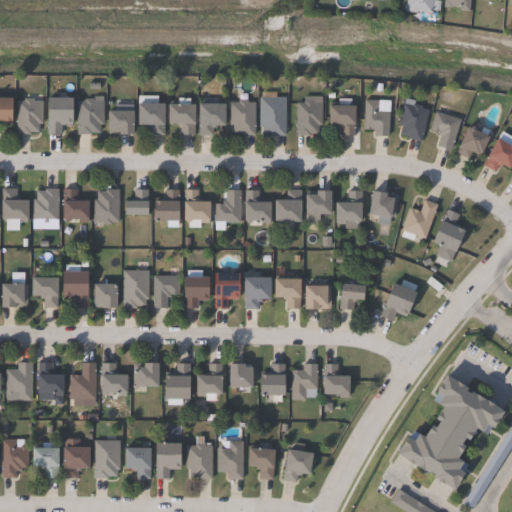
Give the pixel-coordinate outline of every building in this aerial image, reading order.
[(432,0),(431,14),(405,11),(406,0),(432,0)] [(469,0),(469,12),(459,11),(459,8),(451,8),(450,9),(443,8),(443,0),(469,0)] [(247,101),(247,103),(254,103),(254,137),(241,137),(241,135),(232,135),(232,126),(228,126),(228,103),(238,103),(238,101),(240,101),(239,95),(246,95),(246,101),(247,101)] [(99,134),(76,134),(76,102),(83,102),(83,100),(93,100),(93,97),(102,97),(102,126),(99,126),(99,134)] [(157,97),(157,106),(163,106),(163,127),(163,137),(150,136),(150,129),(146,129),(146,127),(136,126),(136,105),(137,105),(138,97),(157,97)] [(309,137),(295,137),(296,103),(303,103),(303,97),(321,97),(321,127),(317,127),(317,135),(309,135),(309,137)] [(285,99),(284,137),(271,137),(271,134),(263,134),(263,128),(258,128),(259,98),(285,99)] [(0,99),(10,100),(10,125),(0,125),(0,99)] [(71,100),(71,124),(60,124),(60,135),(47,135),(47,124),(45,124),(46,99),(71,100)] [(32,100),(32,102),(42,102),(42,125),(38,125),(38,134),(29,134),(29,135),(16,135),(16,102),(23,102),(23,100),(32,100)] [(350,103),(354,107),(353,137),(340,137),(340,127),(328,126),(328,107),(330,107),(330,103),(332,103),(332,102),(331,102),(331,101),(336,101),(336,103),(338,103),(338,100),(350,100),(350,103)] [(389,113),(388,137),(375,137),(375,131),(363,131),(364,100),(378,101),(378,112),(389,113)] [(421,106),(421,109),(428,111),(421,143),(408,140),(408,138),(400,136),(402,128),(398,127),(403,105),(412,107),(413,104),(421,106)] [(211,127),(211,136),(198,136),(198,127),(197,127),(197,105),(223,106),(223,127),(211,127)] [(194,106),(193,136),(180,136),(180,125),(166,125),(166,106),(194,106)] [(132,113),(132,136),(117,136),(117,135),(106,135),(106,112),(132,113)] [(460,120),(451,151),(437,147),(441,136),(437,135),(438,134),(429,132),(435,113),(460,120)] [(474,127),(475,132),(479,134),(482,128),(489,131),(486,137),(489,139),(481,158),(471,153),(468,159),(456,154),(467,129),(468,129),(474,127)] [(511,148),(511,167),(510,171),(499,165),(494,173),(483,166),(502,132),(511,138),(511,146),(511,148)] [(15,188),(15,199),(26,199),(26,222),(17,222),(17,218),(10,218),(6,222),(2,218),(1,218),(1,188),(15,188)] [(57,188),(57,222),(50,222),(50,224),(41,224),(41,222),(31,222),(31,198),(36,198),(36,190),(43,190),(43,188),(57,188)] [(75,189),(75,199),(87,199),(87,222),(76,222),(76,217),(72,217),(67,222),(63,217),(61,217),(62,188),(75,189)] [(117,188),(117,222),(110,222),(110,223),(101,223),(101,221),(91,221),(91,198),(96,198),(96,190),(104,190),(104,188),(117,188)] [(147,214),(123,213),(123,198),(133,198),(133,189),(147,189),(147,214)] [(177,189),(177,228),(165,228),(166,220),(153,219),(153,199),(163,199),(163,189),(177,189)] [(208,200),(208,224),(200,223),(200,228),(187,228),(187,222),(182,218),(183,189),(197,189),(197,200),(208,200)] [(330,189),(330,213),(319,213),(319,222),(307,222),(307,212),(304,212),(304,193),(316,193),(316,189),(330,189)] [(240,190),(239,223),(213,222),(214,203),(222,203),(222,200),(224,200),(225,190),(240,190)] [(258,190),(258,200),(269,200),(269,224),(260,224),(260,219),(252,219),(249,223),(244,219),(244,190),(258,190)] [(300,190),(299,220),(293,220),(293,229),(284,229),(285,220),(273,219),(274,199),(286,199),(286,190),(300,190)] [(359,221),(356,224),(353,221),(345,221),(345,225),(334,225),(334,201),(346,201),(346,190),(361,190),(361,221),(359,221)] [(386,195),(390,196),(391,194),(397,194),(394,217),(368,213),(371,190),(386,192),(386,195)] [(438,203),(426,239),(416,236),(414,241),(401,237),(402,230),(401,230),(408,207),(420,211),(423,199),(438,203)] [(464,229),(454,251),(432,241),(446,209),(458,214),(454,225),(464,229)] [(86,270),(86,308),(72,308),(72,299),(62,299),(62,295),(61,295),(61,270),(86,270)] [(135,308),(122,308),(122,270),(148,270),(148,299),(145,299),(145,306),(135,306),(135,308)] [(201,270),(201,276),(207,276),(206,300),(198,300),(198,308),(183,308),(183,297),(182,297),(183,276),(186,276),(186,270),(201,270)] [(237,272),(237,299),(226,299),(226,307),(213,307),(213,295),(213,272),(237,272)] [(167,308),(152,308),(152,275),(178,276),(178,294),(170,294),(170,298),(167,298),(167,308)] [(56,277),(55,307),(43,307),(43,298),(39,298),(39,295),(29,295),(30,276),(56,277)] [(261,298),(261,301),(258,301),(258,309),(244,309),(244,298),(243,298),(243,276),(270,276),(269,298),(261,298)] [(299,278),(299,309),(287,309),(287,299),(282,299),(282,297),(273,297),(273,278),(299,278)] [(402,279),(416,285),(414,291),(415,291),(405,317),(395,313),(392,320),(379,315),(393,282),(399,285),(402,279)] [(0,283),(21,283),(21,284),(26,284),(26,307),(0,306),(0,283)] [(115,283),(115,307),(101,307),(101,304),(92,304),(92,283),(115,283)] [(364,285),(363,300),(357,299),(356,303),(353,303),(352,310),(338,309),(341,283),(364,285)] [(326,285),(326,286),(330,286),(330,309),(303,308),(303,285),(326,285)] [(30,401),(5,401),(5,370),(17,370),(17,362),(30,362),(30,401)] [(50,362),(50,373),(61,373),(61,397),(52,397),(52,400),(37,400),(37,393),(35,393),(35,374),(36,374),(36,362),(50,362)] [(93,400),(69,400),(69,375),(80,375),(80,362),(94,363),(93,400)] [(157,363),(157,386),(135,386),(135,367),(142,367),(142,362),(157,363)] [(114,363),(114,373),(124,373),(125,397),(116,397),(116,393),(108,393),(105,396),(102,393),(99,393),(99,374),(100,374),(100,363),(114,363)] [(188,363),(187,399),(181,399),(181,406),(166,406),(166,399),(163,399),(163,375),(175,375),(175,363),(188,363)] [(220,393),(216,396),(213,393),(204,393),(204,397),(196,397),(196,393),(194,393),(195,374),(207,374),(207,363),(221,363),(221,393),(220,393)] [(243,363),(243,366),(250,366),(250,387),(228,387),(228,363),(243,363)] [(272,394),(272,402),(264,402),(264,395),(259,395),(259,374),(270,374),(270,363),(284,363),(284,394),(272,394)] [(305,400),(290,400),(290,370),(302,370),(302,363),(315,363),(315,389),(305,390),(305,400)] [(337,364),(337,375),(348,375),(348,397),(338,398),(338,394),(330,394),(328,397),(325,394),(323,394),(323,364),(337,364)] [(465,389),(470,392),(471,391),(485,399),(503,410),(493,428),(491,427),(486,435),(475,428),(473,430),(476,432),(474,436),(471,435),(457,457),(463,460),(461,463),(467,466),(453,490),(452,489),(435,478),(416,467),(398,456),(395,454),(406,436),(413,440),(417,432),(424,436),(431,424),(435,426),(439,420),(435,418),(443,405),(437,401),(441,394),(435,391),(445,374),(449,376),(466,387),(467,387),(465,389)] [(211,446),(211,479),(197,479),(197,477),(188,477),(189,469),(185,469),(186,446),(194,446),(194,436),(203,436),(202,444),(204,444),(204,446),(211,446)] [(78,438),(78,446),(88,446),(88,469),(79,469),(79,471),(76,471),(76,478),(62,478),(62,468),(61,468),(61,447),(63,447),(63,438),(78,438)] [(0,440),(14,440),(14,447),(18,447),(22,443),(26,447),(26,468),(20,468),(20,471),(14,471),(14,478),(0,478),(0,440)] [(107,479),(93,479),(93,441),(118,441),(118,470),(115,470),(116,476),(107,476),(107,479)] [(242,441),(242,480),(228,479),(228,472),(217,472),(217,448),(220,444),(224,448),(227,448),(227,441),(242,441)] [(179,443),(179,470),(168,470),(168,479),(154,479),(155,466),(153,466),(154,443),(179,443)] [(57,448),(56,479),(43,478),(43,470),(39,469),(39,466),(30,466),(30,447),(57,448)] [(274,449),(271,480),(258,479),(259,470),(255,469),(255,467),(246,466),(248,447),(274,449)] [(148,448),(148,479),(136,479),(136,470),(131,470),(131,469),(123,469),(123,448),(148,448)] [(311,454),(308,474),(300,473),(300,475),(297,475),(296,483),(282,481),(283,470),(286,449),(311,454)] [(432,511),(405,511),(389,501),(390,500),(397,489),(432,511)]
